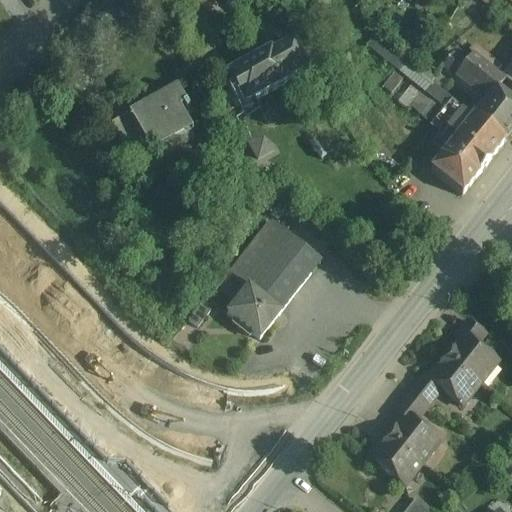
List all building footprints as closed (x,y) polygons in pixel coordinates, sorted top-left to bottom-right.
[(181,0),(185,6),(186,8),(188,9),(188,8),(199,10),(201,11),(212,4),(214,3),(215,1),(215,0),(181,0)] [(296,0),(257,0),(254,2),(269,27),(301,8),(296,0)] [(444,0),(435,18),(443,23),(456,0),(444,0)] [(497,0),(479,0),(480,0),(489,9),(497,0)] [(419,77),(374,41),(366,50),(396,74),(403,80),(411,87),(421,94),(433,104),(444,113),(456,122),(445,136),(443,139),(440,136),(432,146),(445,156),(431,173),(462,198),(505,145),(473,120),(430,85),(419,77)] [(270,53),(252,63),(248,55),(240,60),(244,67),(227,77),(244,108),(287,84),(286,81),(303,72),(298,63),(302,61),(298,53),(293,55),(288,46),(271,56),(270,53)] [(466,65),(453,55),(442,68),(455,79),(466,65)] [(455,79),(486,104),(495,92),(496,93),(506,81),(501,78),(473,56),(466,65),(455,79)] [(511,63),(501,78),(506,81),(511,86),(511,63)] [(436,77),(425,69),(419,77),(430,85),(436,77)] [(396,74),(383,90),(390,96),(403,80),(396,74)] [(411,87),(398,104),(407,112),(409,109),(421,94),(411,87)] [(177,91),(129,118),(141,139),(149,153),(190,130),(182,116),(189,112),(177,91)] [(511,104),(496,93),(495,92),(486,104),(473,120),(505,145),(511,135),(511,104)] [(421,94),(409,109),(421,118),(433,104),(421,94)] [(433,104),(421,118),(432,127),(433,126),(444,113),(433,104)] [(444,113),(433,126),(445,136),(456,122),(444,113)] [(128,117),(111,126),(124,149),(141,139),(129,118),(128,117)] [(269,225),(229,277),(247,291),(248,290),(288,239),(269,225)] [(288,239),(248,290),(280,316),(320,265),(288,239)] [(280,316),(248,290),(247,291),(227,317),(259,342),(280,316)] [(203,303),(188,322),(197,330),(212,311),(203,303)] [(486,339),(468,324),(456,338),(461,342),(463,339),(477,350),(486,339)] [(477,350),(463,339),(461,342),(446,361),(479,388),(497,366),(477,350)] [(479,388),(446,361),(430,379),(428,383),(442,394),(462,410),(479,388)] [(426,376),(410,395),(429,410),(442,394),(428,383),(430,379),(426,376)] [(429,410),(410,395),(395,415),(403,421),(405,418),(416,426),(429,410)] [(416,426),(405,418),(403,421),(388,440),(422,467),(439,445),(416,426)] [(422,467),(388,440),(370,462),(404,489),(422,467)] [(428,511),(416,502),(407,511),(428,511)]
